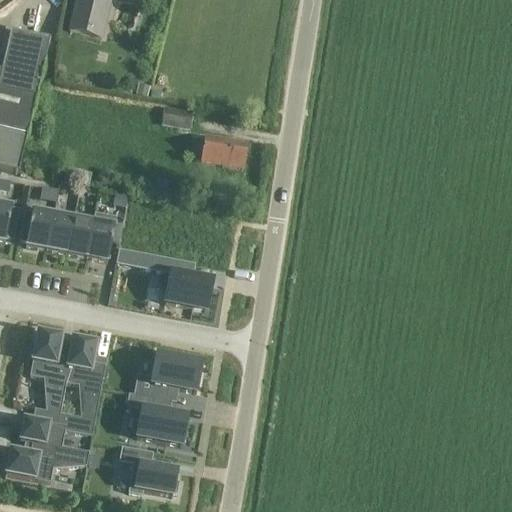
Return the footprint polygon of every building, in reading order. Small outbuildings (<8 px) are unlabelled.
[(77,0),(69,35),(103,43),(113,0),(77,0)] [(26,142),(49,44),(11,36),(1,76),(0,75),(0,173),(19,178),(27,143),(26,142)] [(138,85),(135,96),(146,99),(149,88),(138,85)] [(161,129),(189,133),(193,115),(164,111),(161,129)] [(242,173),(245,148),(204,142),(200,167),(242,173)] [(67,173),(64,187),(87,191),(88,189),(90,178),(67,173)] [(157,186),(155,200),(175,203),(177,188),(157,186)] [(53,217),(57,192),(33,189),(29,213),(53,217)] [(11,211),(0,209),(0,245),(4,247),(11,211)] [(26,214),(20,245),(27,246),(26,251),(47,255),(53,219),(32,215),(26,214)] [(115,221),(95,217),(93,227),(87,262),(107,266),(115,221)] [(73,223),(53,219),(47,255),(67,259),(73,223)] [(202,255),(218,258),(224,230),(209,227),(210,224),(211,223),(191,219),(191,220),(192,220),(191,224),(177,221),(171,247),(153,243),(149,259),(178,265),(181,250),(186,252),(186,253),(202,256),(202,255)] [(93,227),(73,223),(67,259),(87,262),(93,227)] [(115,227),(111,247),(118,248),(122,229),(115,227)] [(213,285),(171,277),(165,307),(208,315),(213,285)] [(58,418),(69,362),(58,360),(61,341),(38,337),(35,349),(32,348),(30,360),(33,360),(29,381),(43,383),(46,415),(58,418)] [(69,362),(64,388),(77,390),(79,421),(95,424),(105,369),(93,367),(96,348),(88,346),(88,343),(77,341),(76,344),(73,343),(69,362)] [(137,379),(133,399),(154,403),(166,405),(168,391),(196,397),(202,368),(197,367),(198,361),(178,358),(177,363),(156,359),(152,382),(137,379)] [(128,398),(126,411),(141,414),(136,442),(182,450),(183,444),(185,445),(188,428),(186,427),(187,421),(152,415),(154,403),(133,399),(128,398)] [(46,415),(35,413),(31,432),(23,430),(20,445),(32,447),(32,446),(61,452),(61,451),(61,452),(64,436),(92,441),(95,424),(58,418),(46,415)] [(86,471),(89,457),(61,452),(61,451),(61,452),(32,446),(32,447),(30,459),(10,455),(9,463),(6,463),(3,475),(7,475),(6,479),(50,487),(53,473),(86,471)] [(121,451),(119,466),(133,469),(128,497),(142,500),(143,495),(172,501),(173,498),(177,499),(179,486),(175,486),(177,475),(150,470),(153,457),(121,451)] [(90,458),(88,470),(98,472),(100,460),(90,458)]
